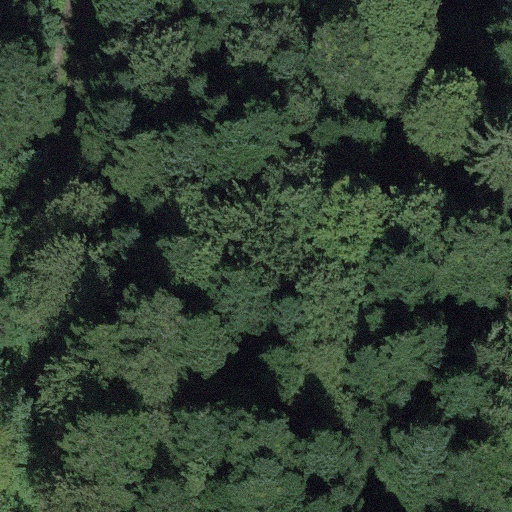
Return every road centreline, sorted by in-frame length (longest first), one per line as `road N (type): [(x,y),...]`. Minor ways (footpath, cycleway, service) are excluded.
road 1 (track): [(80,0),(60,89),(43,418),(47,511)]
road 2 (track): [(511,362),(475,177),(482,61),(505,0)]
